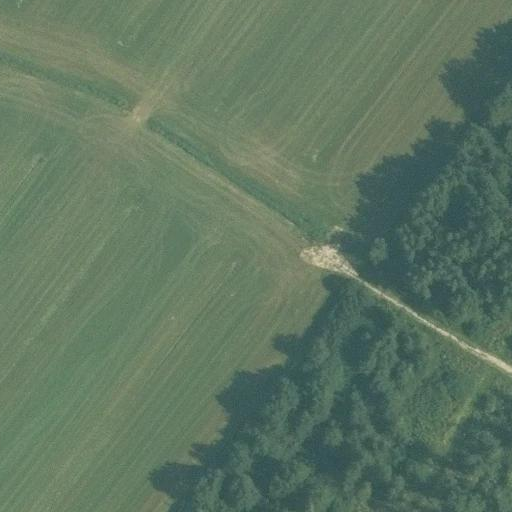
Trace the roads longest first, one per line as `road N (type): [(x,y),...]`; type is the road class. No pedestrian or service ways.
road 1 (track): [(67,100),(287,243),(511,370)]
road 2 (track): [(425,320),(371,352),(342,406),(249,511)]
